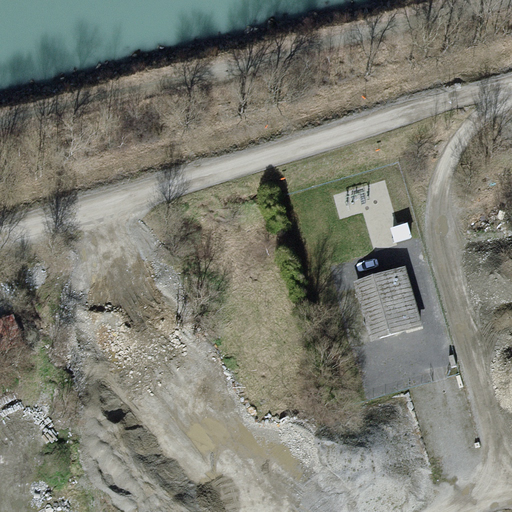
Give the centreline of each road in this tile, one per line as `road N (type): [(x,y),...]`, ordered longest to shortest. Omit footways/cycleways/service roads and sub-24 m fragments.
road 1 (track): [(0,235),(511,87)]
road 2 (track): [(422,511),(470,478),(477,371),(442,221),(456,151),(511,89)]
